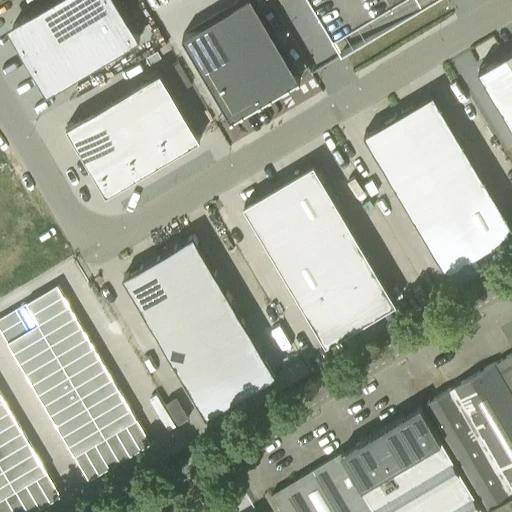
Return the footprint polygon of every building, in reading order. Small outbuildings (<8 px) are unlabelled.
[(13,25),(18,34),(15,36),(40,78),(43,76),(48,85),(58,79),(60,83),(140,35),(119,0),(46,0),(20,16),(22,19),(13,24),(13,25)] [(254,0),(238,0),(182,34),(231,117),(300,77),(254,0)] [(391,23),(430,0),(395,0),(382,8),(391,23)] [(511,122),(511,46),(479,66),(511,122)] [(174,56),(163,64),(181,91),(192,83),(174,56)] [(160,69),(67,124),(107,191),(200,136),(160,69)] [(364,132),(446,270),(487,247),(511,231),(511,222),(455,127),(434,91),(364,132)] [(396,300),(314,162),(244,203),(326,342),(396,300)] [(276,373),(193,233),(124,274),(206,414),(276,373)] [(32,311),(63,292),(56,282),(25,300),(32,311)] [(63,292),(32,311),(38,321),(69,303),(63,292)] [(25,300),(15,306),(21,317),(27,327),(38,321),(32,311),(25,300)] [(75,313),(69,303),(38,321),(44,331),(75,313)] [(21,317),(15,306),(0,315),(0,327),(1,329),(21,317)] [(81,323),(75,313),(44,331),(50,342),(81,323)] [(27,327),(21,317),(1,329),(7,339),(27,327)] [(38,321),(27,327),(7,339),(13,350),(44,331),(38,321)] [(87,334),(81,323),(50,342),(56,352),(87,334)] [(44,331),(13,350),(19,360),(50,342),(44,331)] [(87,334),(56,352),(62,362),(93,344),(87,334)] [(56,352),(50,342),(19,360),(25,370),(56,352)] [(93,344),(62,362),(68,373),(99,354),(93,344)] [(62,362),(56,352),(25,370),(31,381),(62,362)] [(495,361),(427,401),(431,408),(493,511),(511,511),(511,352),(495,362),(495,361)] [(99,354),(68,373),(75,383),(106,365),(99,354)] [(68,373),(62,362),(31,381),(37,391),(68,373)] [(112,375),(106,365),(75,383),(81,393),(112,375)] [(75,383),(68,373),(37,391),(44,401),(75,383)] [(112,375),(81,393),(87,404),(118,385),(112,375)] [(81,393),(75,383),(44,401),(50,412),(81,393)] [(124,396),(118,385),(87,404),(93,414),(124,396)] [(81,393),(50,412),(56,422),(87,404),(81,393)] [(130,406),(124,396),(93,414),(99,425),(130,406)] [(4,398),(0,399),(0,413),(10,408),(4,398)] [(485,511),(420,403),(356,442),(272,493),(282,511),(485,511)] [(87,404),(56,422),(62,433),(93,414),(87,404)] [(130,406),(99,425),(105,435),(116,429),(126,423),(136,416),(130,406)] [(10,408),(0,413),(0,427),(16,418),(10,408)] [(99,425),(93,414),(62,433),(68,443),(99,425)] [(151,441),(136,416),(126,423),(140,447),(151,441)] [(0,441),(22,429),(16,418),(0,427),(0,441)] [(126,423),(116,429),(130,453),(140,447),(126,423)] [(99,425),(68,443),(74,453),(85,447),(95,441),(105,435),(99,425)] [(0,455),(29,439),(22,429),(0,441),(0,455)] [(116,429),(105,435),(120,459),(130,453),(116,429)] [(105,435),(95,441),(109,465),(120,459),(105,435)] [(29,439),(0,455),(0,461),(4,468),(35,449),(29,439)] [(109,465),(95,441),(85,447),(99,471),(109,465)] [(99,471),(85,447),(74,453),(89,477),(99,471)] [(41,460),(35,449),(4,468),(10,478),(41,460)] [(47,470),(41,460),(10,478),(16,488),(26,482),(37,476),(47,470)] [(0,483),(10,478),(4,468),(0,469),(0,483)] [(61,494),(47,470),(37,476),(51,500),(61,494)] [(37,476),(26,482),(41,506),(51,500),(37,476)] [(16,488),(10,478),(0,483),(0,497),(6,495),(16,488)] [(26,482),(16,488),(29,511),(31,511),(41,506),(26,482)] [(29,511),(16,488),(6,495),(16,511),(29,511)] [(16,511),(6,495),(0,497),(0,508),(2,511),(16,511)]
